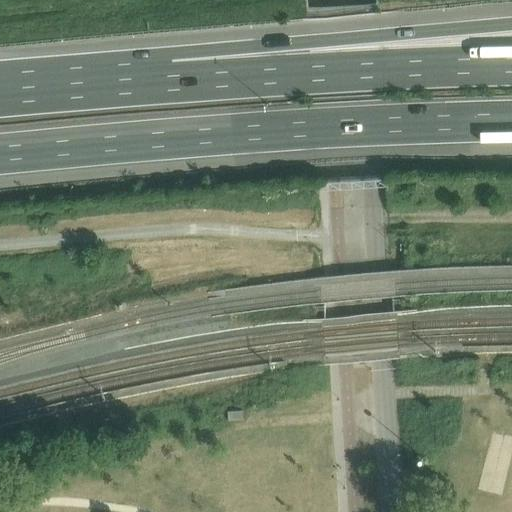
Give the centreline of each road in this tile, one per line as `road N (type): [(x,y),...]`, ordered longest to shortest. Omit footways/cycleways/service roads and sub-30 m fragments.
road 1 (motorway): [(0,155),(511,122)]
road 2 (unclassified): [(360,0),(382,384)]
road 3 (motorway): [(511,26),(308,43),(175,84)]
road 4 (motorway): [(511,65),(175,84)]
road 5 (motorway): [(175,84),(0,99)]
road 6 (unclassified): [(391,511),(382,384)]
